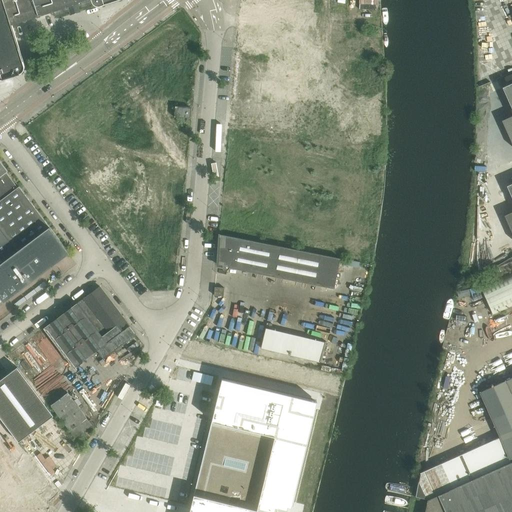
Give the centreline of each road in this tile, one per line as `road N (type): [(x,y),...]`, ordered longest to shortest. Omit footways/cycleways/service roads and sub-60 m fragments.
road 1 (unclassified): [(167,333),(191,295),(216,36),(207,0)]
road 2 (unclassified): [(66,511),(167,333)]
road 3 (unclassified): [(101,262),(0,122)]
road 4 (unclassified): [(0,339),(101,262)]
